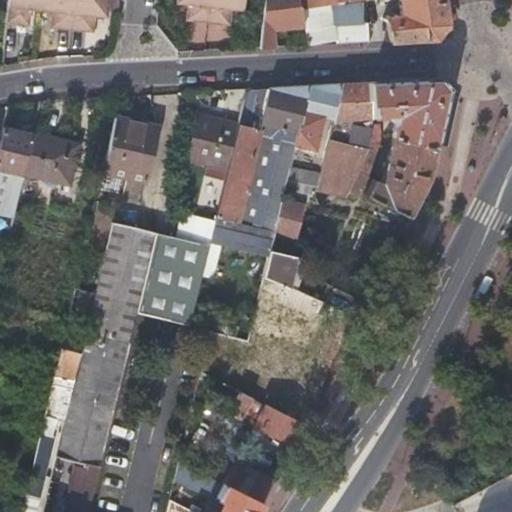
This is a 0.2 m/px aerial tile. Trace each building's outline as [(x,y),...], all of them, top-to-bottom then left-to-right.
[(30,11),(40,12),(41,0),(7,0),(5,24),(28,27),(30,11)] [(50,29),(74,31),(77,0),(41,0),(40,12),(51,13),(50,29)] [(77,0),(74,31),(93,33),(94,17),(106,18),(107,12),(116,13),(117,0),(77,0)] [(207,22),(209,0),(176,0),(176,2),(188,4),(186,19),(207,22)] [(243,0),(209,0),(207,22),(229,24),(230,8),(242,9),(243,0)] [(299,7),(297,0),(263,0),(258,49),(273,48),(270,29),(303,24),(300,7),(299,7)] [(447,11),(445,0),(297,0),(299,7),(300,7),(303,24),(307,46),(332,45),(366,43),(365,24),(334,25),(329,0),(398,0),(401,14),(385,16),(390,41),(395,41),(435,39),(449,23),(447,11)] [(223,24),(185,22),(186,5),(180,5),(178,37),(223,40),(223,24)] [(355,84),(339,85),(331,119),(326,139),(364,148),(377,142),(378,142),(378,124),(367,125),(348,118),(395,115),(390,136),(434,145),(438,131),(446,93),(447,91),(437,79),(404,81),(355,84)] [(325,86),(308,87),(293,144),(299,146),(314,150),(322,117),(331,119),(339,85),(325,86)] [(261,89),(248,90),(243,99),(237,125),(227,168),(215,216),(237,221),(232,240),(268,249),(271,236),(273,229),(279,202),(244,192),(260,124),(289,131),(286,140),(280,139),(278,140),(272,160),(276,163),(288,166),(292,150),(293,144),(308,87),(261,89)] [(453,95),(446,93),(438,131),(444,132),(453,95)] [(227,168),(237,125),(197,114),(186,158),(207,164),(209,164),(227,168)] [(122,176),(135,123),(116,118),(103,172),(122,176)] [(158,129),(135,123),(122,176),(146,182),(158,129)] [(23,173),(33,134),(2,125),(0,133),(0,169),(23,175),(23,173)] [(79,145),(33,134),(23,173),(69,185),(79,145)] [(427,178),(434,145),(390,136),(380,180),(371,177),(363,192),(408,215),(421,188),(427,178)] [(364,148),(326,139),(317,177),(315,186),(345,193),(355,169),(364,148)] [(377,142),(364,148),(355,169),(364,173),(377,142)] [(364,173),(355,169),(345,193),(354,196),(364,173)] [(317,177),(287,170),(285,180),(307,185),(315,186),(317,177)] [(307,185),(285,180),(283,188),(296,190),(295,194),(304,197),(307,185)] [(12,222),(19,190),(8,187),(0,219),(12,222)] [(301,206),(279,202),(273,229),(294,234),(301,206)] [(136,313),(154,234),(113,225),(86,335),(128,345),(136,313)] [(208,247),(154,234),(136,313),(189,326),(208,247)] [(271,236),(268,249),(300,256),(302,243),(271,236)] [(300,256),(268,249),(261,275),(281,283),(289,287),(296,267),(300,256)] [(276,293),(259,286),(255,302),(270,308),(265,320),(275,324),(304,336),(321,301),(289,287),(281,283),(276,293)] [(296,347),(292,355),(328,373),(334,360),(338,353),(304,336),(275,324),(271,333),(296,347)] [(89,511),(128,345),(86,335),(84,334),(80,351),(74,378),(71,391),(55,457),(87,465),(86,469),(75,467),(64,511),(89,511)] [(80,351),(60,346),(57,361),(54,373),(74,378),(80,351)] [(74,378),(54,373),(51,386),(71,391),(74,378)] [(258,418),(254,424),(292,443),(297,432),(301,424),(236,390),(226,411),(240,419),(245,411),(258,418)] [(52,440),(39,437),(30,476),(43,479),(52,440)] [(0,456),(17,460),(21,444),(0,438),(0,456)] [(17,460),(0,456),(0,464),(15,468),(17,460)] [(222,483),(233,460),(227,458),(224,465),(211,458),(206,475),(222,483)] [(233,460),(222,483),(235,489),(246,467),(233,460)] [(206,475),(178,461),(173,480),(222,505),(218,511),(189,511),(168,501),(165,511),(256,511),(262,502),(235,489),(222,483),(206,475)] [(246,467),(235,489),(262,502),(272,481),(246,467)]
